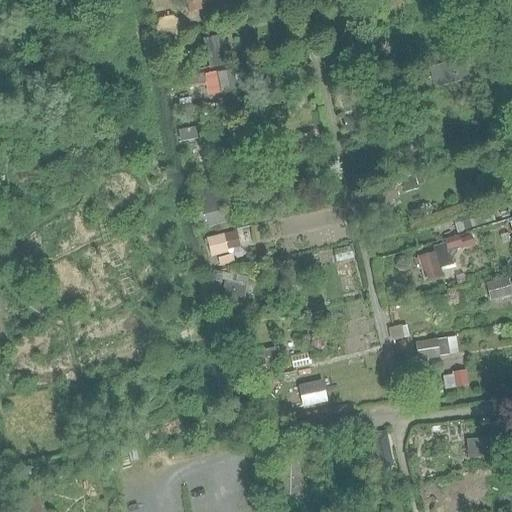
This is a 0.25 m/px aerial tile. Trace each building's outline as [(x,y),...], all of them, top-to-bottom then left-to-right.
[(183,0),(187,14),(201,11),(198,0),(183,0)] [(183,49),(180,36),(163,39),(166,52),(183,49)] [(221,37),(203,41),(210,71),(228,66),(221,37)] [(367,55),(364,41),(323,51),(328,74),(350,69),(349,59),(367,55)] [(463,58),(438,64),(444,86),(469,80),(463,58)] [(226,73),(206,76),(210,96),(229,93),(226,73)] [(203,76),(183,78),(184,88),(204,86),(203,76)] [(193,112),(192,103),(176,105),(177,115),(193,112)] [(363,114),(342,119),(345,133),(366,128),(363,114)] [(188,130),(178,132),(179,139),(189,137),(188,130)] [(311,134),(299,136),(301,150),(313,148),(311,134)] [(373,155),(356,159),(360,174),(377,170),(373,155)] [(422,174),(401,180),(405,194),(418,190),(417,186),(425,184),(422,174)] [(222,181),(191,189),(194,198),(198,197),(203,214),(198,215),(202,226),(207,225),(208,229),(224,224),(221,211),(230,208),(222,181)] [(392,184),(373,192),(379,207),(399,199),(397,195),(392,184)] [(484,209),(459,217),(464,231),(491,223),(486,208),(484,209)] [(506,209),(498,212),(501,219),(509,216),(506,209)] [(236,232),(206,239),(211,258),(224,255),(223,252),(240,248),(236,232)] [(420,257),(417,258),(424,282),(426,282),(442,277),(440,269),(453,266),(451,261),(452,260),(457,250),(473,245),(471,236),(459,240),(458,237),(444,241),(445,245),(433,248),(435,253),(420,257)] [(217,259),(220,267),(223,267),(224,271),(236,268),(232,255),(217,259)] [(213,272),(211,283),(220,285),(222,274),(213,272)] [(225,281),(221,300),(225,300),(243,304),(247,278),(233,275),(232,282),(225,281)] [(507,279),(486,284),(490,302),(511,297),(507,279)] [(389,329),(388,330),(391,343),(404,340),(401,327),(389,329)] [(455,338),(416,344),(418,360),(458,354),(455,338)] [(410,360),(408,345),(398,347),(401,362),(410,360)] [(278,349),(230,358),(233,374),(235,373),(281,364),(278,349)] [(310,365),(308,355),(293,359),(294,369),(310,365)] [(465,372),(452,374),(453,376),(455,389),(468,387),(465,372)] [(444,391),(455,389),(453,376),(442,378),(444,391)] [(323,381),(298,387),(303,408),(327,403),(323,381)] [(511,449),(511,437),(466,441),(468,459),(511,455),(511,449)] [(372,444),(371,444),(377,471),(394,468),(388,441),(372,444)] [(348,471),(346,449),(324,451),(328,482),(329,494),(337,493),(336,481),(345,480),(344,472),(348,471)]
